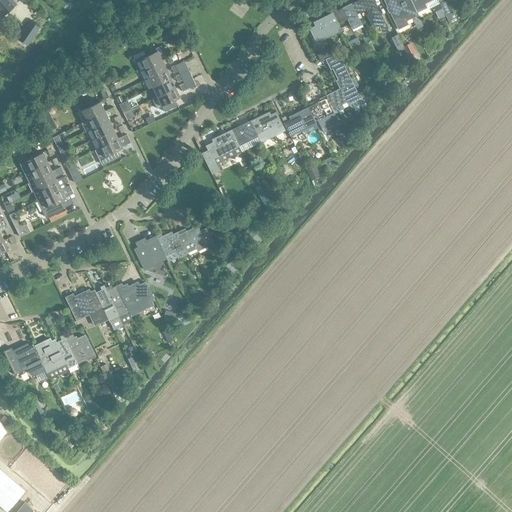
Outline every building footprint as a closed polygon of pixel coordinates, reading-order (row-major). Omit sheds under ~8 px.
[(0,0),(0,11),(3,15),(14,5),(9,0),(8,0),(7,0),(0,0)] [(361,0),(357,0),(351,3),(357,14),(366,9),(361,0)] [(373,0),(361,0),(366,9),(368,14),(366,15),(371,26),(377,24),(379,27),(385,24),(373,0)] [(411,0),(387,0),(392,10),(390,12),(394,21),(398,29),(408,24),(407,21),(419,15),(417,11),(412,2),(411,0)] [(411,0),(412,2),(417,11),(427,7),(425,4),(433,0),(411,0)] [(351,3),(342,8),(347,19),(352,28),(362,24),(357,14),(351,3)] [(440,3),(433,7),(439,19),(446,15),(440,3)] [(342,8),(333,12),(338,23),(347,19),(342,8)] [(314,24),(307,27),(315,43),(322,40),(341,30),(338,23),(333,12),(313,22),(314,24)] [(30,22),(23,32),(32,38),(38,28),(30,22)] [(397,34),(391,37),(398,51),(404,48),(403,46),(397,34)] [(350,47),(325,59),(330,69),(332,68),(337,79),(335,80),(339,88),(335,91),(328,95),(329,96),(327,97),(334,113),(344,109),(341,104),(345,102),(353,108),(366,102),(361,92),(357,94),(354,87),(358,85),(353,78),(350,79),(339,56),(352,50),(354,56),(364,52),(359,41),(349,46),(350,47)] [(410,42),(403,46),(404,48),(411,62),(418,58),(410,42)] [(143,50),(132,56),(136,62),(140,61),(144,69),(162,60),(161,57),(166,55),(165,54),(169,52),(166,46),(162,48),(161,45),(155,48),(156,51),(146,56),(143,50)] [(317,52),(320,59),(332,53),(329,47),(317,52)] [(162,60),(144,69),(148,78),(167,69),(162,60)] [(167,69),(148,78),(152,87),(171,78),(167,69)] [(386,74),(376,79),(382,91),(392,85),(386,74)] [(171,78),(152,87),(157,96),(175,87),(171,78)] [(157,97),(152,99),(157,108),(162,106),(165,112),(177,106),(174,100),(180,97),(175,87),(157,96),(157,97)] [(310,106),(308,107),(312,116),(313,118),(316,123),(318,122),(323,133),(331,129),(329,126),(339,122),(334,113),(327,97),(325,95),(318,98),(319,101),(316,103),(314,100),(309,103),(310,106)] [(127,100),(119,104),(123,113),(131,109),(127,100)] [(100,101),(82,110),(86,120),(96,115),(105,111),(100,101)] [(96,115),(86,120),(91,129),(96,126),(109,120),(108,117),(112,115),(112,114),(116,112),(113,106),(109,109),(105,111),(96,115)] [(290,119),(283,122),(290,136),(302,130),(304,134),(318,127),(316,123),(313,118),(312,116),(308,107),(289,116),(290,119)] [(269,111),(250,121),(257,135),(258,137),(261,142),(285,130),(283,126),(276,111),(270,114),(269,111)] [(50,114),(42,118),(49,131),(56,127),(50,114)] [(96,126),(91,129),(95,138),(114,129),(109,120),(96,126)] [(250,121),(231,130),(239,146),(258,137),(257,135),(250,121)] [(114,129),(95,138),(96,139),(100,147),(118,138),(114,129)] [(208,151),(202,154),(211,174),(219,170),(216,164),(242,151),(239,146),(231,130),(212,139),(213,142),(206,146),(208,151)] [(44,134),(41,136),(45,143),(44,143),(47,149),(47,150),(50,156),(54,154),(51,147),(44,134)] [(104,156),(99,158),(102,165),(120,156),(117,150),(123,148),(121,144),(126,142),(126,141),(129,140),(129,139),(126,134),(118,138),(100,147),(104,156)] [(58,135),(53,137),(57,146),(62,143),(58,135)] [(62,143),(57,146),(62,155),(68,152),(64,143),(62,143)] [(24,161),(19,164),(24,173),(47,162),(43,152),(24,161)] [(68,152),(62,155),(66,164),(73,161),(68,152)] [(326,158),(330,167),(337,164),(333,155),(326,158)] [(73,161),(66,164),(75,183),(83,179),(74,161),(73,161)] [(47,162),(24,173),(28,182),(52,171),(47,162)] [(315,164),(305,168),(311,181),(321,176),(315,164)] [(52,171),(28,182),(33,191),(56,180),(55,177),(59,175),(58,175),(55,169),(52,171)] [(56,180),(33,191),(37,201),(65,187),(64,184),(67,182),(65,176),(56,180)] [(65,187),(37,201),(42,211),(43,210),(46,216),(63,208),(60,202),(66,199),(64,196),(68,193),(72,191),(69,185),(66,187),(65,187)] [(11,203),(5,206),(8,212),(14,209),(11,203)] [(13,213),(9,215),(20,237),(30,232),(26,224),(22,226),(18,219),(17,220),(13,213)] [(199,228),(189,232),(196,248),(198,250),(207,246),(209,249),(215,246),(206,227),(200,230),(199,228)] [(188,230),(179,234),(187,252),(196,248),(189,232),(188,230)] [(177,232),(168,236),(175,252),(176,254),(178,259),(179,259),(188,254),(187,252),(179,234),(177,232)] [(166,233),(157,238),(166,256),(175,252),(168,236),(166,233)] [(252,233),(247,240),(254,246),(260,239),(252,233)] [(145,237),(135,242),(139,250),(135,252),(144,269),(166,258),(166,256),(157,238),(156,235),(146,240),(145,237)] [(4,240),(0,241),(0,253),(9,249),(4,240)] [(229,253),(221,257),(228,272),(230,271),(231,273),(238,270),(229,253)] [(122,282),(116,285),(132,318),(151,308),(138,282),(129,287),(128,284),(124,286),(122,282)] [(102,289),(96,292),(103,307),(115,331),(124,326),(106,288),(105,287),(104,285),(100,286),(102,289)] [(112,285),(106,288),(124,325),(133,321),(132,318),(116,285),(113,287),(112,285)] [(73,293),(65,297),(75,318),(82,314),(92,309),(93,312),(103,308),(103,307),(96,292),(94,289),(85,294),(84,291),(74,296),(73,293)] [(165,310),(163,317),(167,326),(172,324),(176,313),(165,310)] [(168,328),(162,331),(168,343),(174,340),(168,328)] [(56,342),(65,360),(64,360),(68,368),(78,363),(66,340),(67,340),(65,337),(64,333),(60,335),(61,339),(56,342)] [(67,340),(66,340),(78,363),(86,359),(87,360),(95,356),(93,351),(85,335),(78,338),(76,335),(67,340)] [(34,346),(43,364),(50,379),(69,370),(68,368),(64,360),(65,360),(56,342),(55,339),(45,344),(44,341),(34,346)] [(11,347),(3,351),(14,375),(22,371),(27,369),(29,372),(30,374),(33,375),(35,375),(36,374),(45,370),(49,379),(50,379),(43,364),(34,346),(33,343),(29,345),(27,343),(22,345),(12,350),(11,347)] [(108,363),(100,367),(115,396),(118,403),(119,406),(124,402),(124,401),(125,401),(122,393),(123,392),(108,363)] [(0,506),(6,511),(7,511),(25,491),(0,469),(0,506)] [(15,511),(35,511),(24,502),(15,511)]
